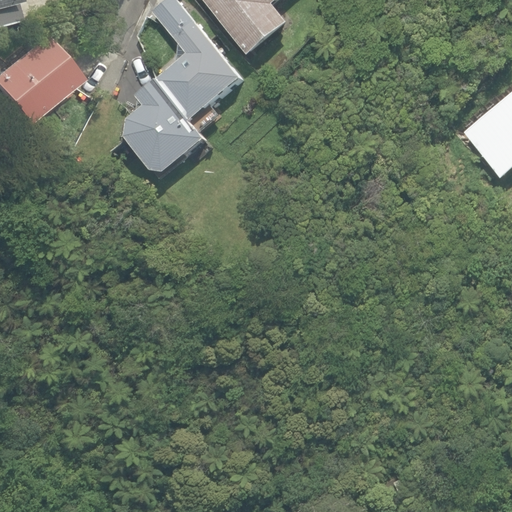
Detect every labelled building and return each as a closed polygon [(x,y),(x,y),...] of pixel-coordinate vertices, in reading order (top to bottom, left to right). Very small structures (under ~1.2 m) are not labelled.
[(0,0),(0,26),(20,21),(15,4),(16,4),(15,0),(0,0)] [(158,81),(194,124),(247,80),(179,0),(170,0),(154,13),(189,55),(158,81)] [(205,0),(254,58),(293,25),(277,6),(284,0),(205,0)] [(0,69),(0,96),(23,126),(78,81),(41,36),(0,69)] [(276,73),(289,61),(281,53),(268,65),(276,73)] [(154,174),(168,175),(208,141),(194,124),(158,81),(136,98),(143,106),(128,119),(126,141),(154,174)] [(511,92),(466,130),(505,177),(511,171),(511,92)]
